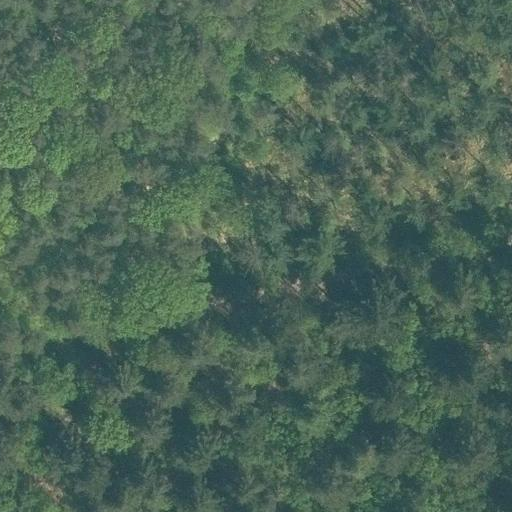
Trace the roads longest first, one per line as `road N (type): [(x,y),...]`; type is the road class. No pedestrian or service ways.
road 1 (track): [(162,313),(511,243)]
road 2 (track): [(252,0),(162,313)]
road 3 (track): [(0,345),(162,313)]
